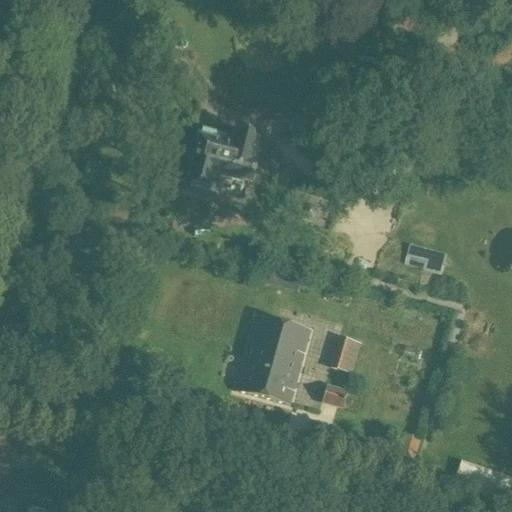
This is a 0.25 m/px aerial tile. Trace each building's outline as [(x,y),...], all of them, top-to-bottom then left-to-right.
[(235,140),(202,132),(190,178),(191,179),(189,186),(206,190),(208,183),(210,184),(212,174),(248,183),(253,164),(250,163),(255,144),(248,142),(249,138),(242,136),(241,140),(235,139),(235,140)] [(126,225),(129,212),(113,208),(110,221),(126,225)] [(263,282),(296,291),(300,277),(267,268),(263,282)] [(388,278),(386,285),(395,288),(397,281),(388,278)] [(290,408),(310,332),(255,318),(242,367),(244,367),(241,379),(239,379),(235,393),(290,408)] [(349,375),(357,345),(339,339),(330,370),(349,375)] [(345,399),(347,394),(326,388),(321,404),(342,410),(343,406),(345,399)] [(345,399),(343,406),(350,408),(352,401),(345,399)] [(511,510),(511,487),(462,471),(455,492),(511,510)] [(73,511),(77,498),(63,495),(59,511),(73,511)]
